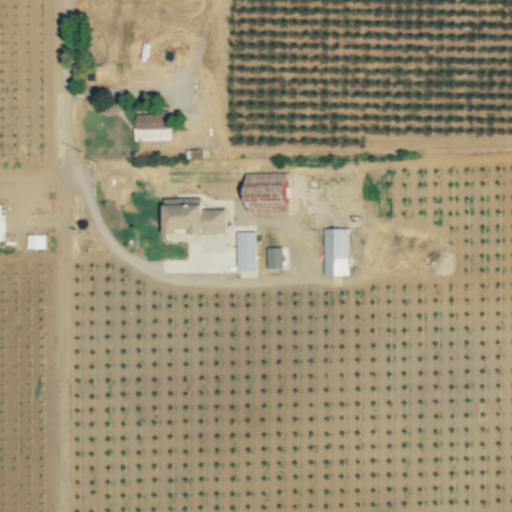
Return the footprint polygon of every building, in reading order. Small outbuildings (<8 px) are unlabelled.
[(169,140),(168,113),(133,113),(134,141),(169,140)] [(284,174),(246,175),(246,195),(257,194),(257,200),(264,199),(264,198),(284,197),(284,174)] [(224,209),(200,209),(200,198),(161,199),(162,232),(187,231),(187,234),(225,233),(224,209)] [(347,229),(323,229),(322,275),(346,276),(347,229)] [(255,232),(236,232),(236,272),(255,271),(255,232)] [(43,249),(44,235),(26,235),(25,248),(43,249)] [(266,269),(282,269),(282,248),(266,248),(266,269)]
